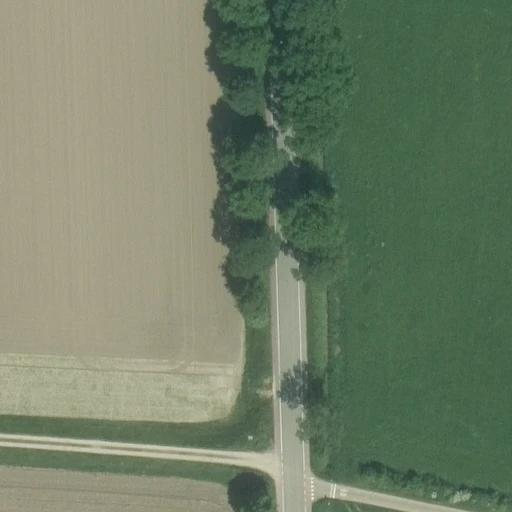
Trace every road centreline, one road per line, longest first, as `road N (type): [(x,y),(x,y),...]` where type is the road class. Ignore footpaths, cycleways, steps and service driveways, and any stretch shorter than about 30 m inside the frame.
road 1 (tertiary): [(294,511),(278,0)]
road 2 (track): [(0,439),(292,463)]
